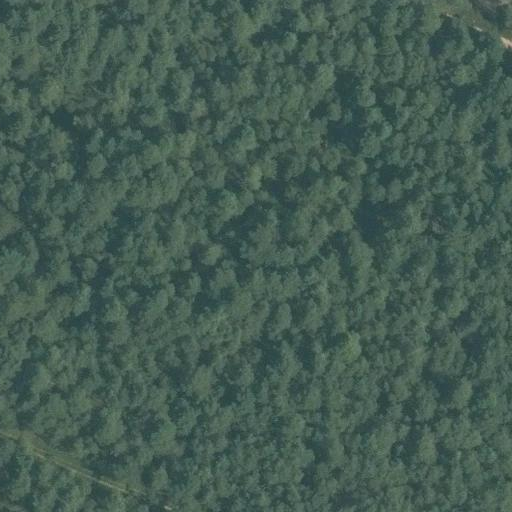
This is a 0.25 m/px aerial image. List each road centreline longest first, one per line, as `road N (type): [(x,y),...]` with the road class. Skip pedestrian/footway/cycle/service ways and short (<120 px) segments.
road 1 (track): [(144,511),(0,443)]
road 2 (unknown): [(401,0),(511,50)]
